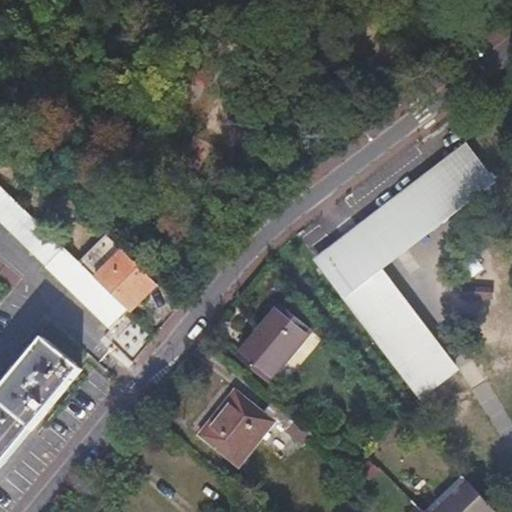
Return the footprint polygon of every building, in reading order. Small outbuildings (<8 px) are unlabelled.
[(318,258),(427,402),(462,376),(380,266),(494,179),(469,145),(318,258)] [(128,312),(80,265),(0,187),(0,224),(110,331),(128,312)] [(128,312),(131,315),(156,287),(107,237),(80,265),(128,312)] [(268,382),(291,356),(262,329),(239,358),(268,382)] [(144,339),(139,334),(126,350),(131,355),(144,339)] [(0,471),(83,371),(45,339),(0,393),(0,471)] [(285,433),(294,421),(272,403),(263,415),(234,393),(198,437),(236,469),(274,424),(285,433)] [(118,462),(110,455),(93,475),(102,482),(118,462)] [(452,504),(460,511),(493,511),(471,487),(452,504)]
